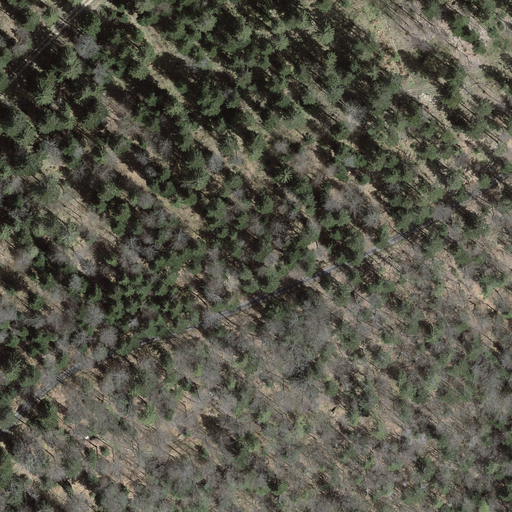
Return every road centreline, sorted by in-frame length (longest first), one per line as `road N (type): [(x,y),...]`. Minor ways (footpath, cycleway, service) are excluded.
road 1 (track): [(511,171),(395,241),(63,374),(0,432)]
road 2 (track): [(0,89),(91,0)]
